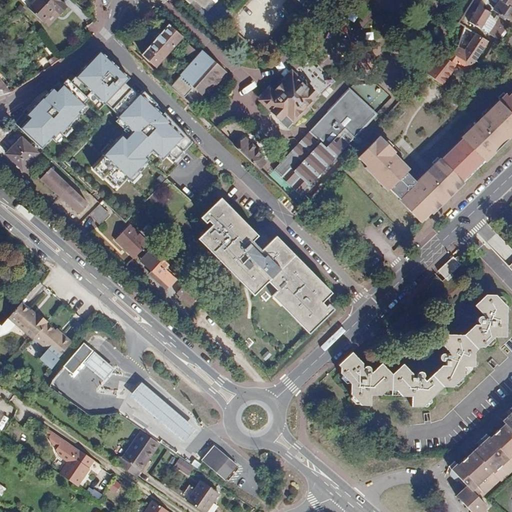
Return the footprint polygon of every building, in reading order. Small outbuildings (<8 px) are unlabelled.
[(15,0),(6,0),(6,1),(14,8),(16,6),(13,2),(15,0)] [(55,11),(59,14),(68,7),(60,0),(35,0),(28,8),(44,22),(55,11)] [(184,0),(216,28),(230,12),(217,0),(184,0)] [(245,2),(242,0),(240,0),(233,9),(237,12),(245,2)] [(502,1),(495,11),(501,15),(510,21),(511,18),(511,7),(502,1)] [(479,6),(470,22),(482,29),(490,13),(479,6)] [(61,16),(69,7),(68,7),(59,14),(61,16)] [(490,13),(482,29),(487,32),(494,21),(490,13)] [(501,15),(495,24),(498,27),(504,30),(510,21),(501,15)] [(156,68),(183,38),(168,24),(142,54),(156,68)] [(498,27),(492,35),(498,39),(504,30),(498,27)] [(465,49),(458,45),(450,61),(467,71),(477,58),(488,41),(476,34),(465,49)] [(188,44),(183,50),(194,60),(199,54),(188,44)] [(133,80),(102,52),(85,69),(61,92),(56,87),(48,95),(16,125),(45,155),(56,143),(60,146),(75,131),(70,126),(86,109),(81,103),(93,91),(99,96),(102,93),(127,117),(121,123),(133,135),(129,139),(125,135),(96,166),(120,189),(130,178),(135,183),(154,162),(151,158),(156,153),(164,161),(168,159),(176,166),(195,141),(151,103),(129,83),(133,80)] [(225,73),(201,52),(200,53),(199,54),(194,60),(171,85),(184,97),(191,90),(191,88),(189,86),(192,84),(204,95),(225,73)] [(301,80),(292,72),(287,77),(302,91),(307,86),(308,84),(302,79),(301,80)] [(271,86),(258,99),(280,121),(285,116),(292,123),(303,113),(304,115),(310,109),(308,106),(318,96),(307,86),(302,91),(287,77),(275,89),(271,86)] [(0,96),(9,93),(8,89),(0,79),(0,96)] [(381,114),(351,89),(274,171),(300,195),(381,114)] [(441,160),(438,158),(430,168),(436,174),(440,171),(492,117),(508,101),(511,96),(511,91),(506,97),(502,94),(479,118),(481,120),(477,123),(479,126),(469,136),(465,133),(458,139),(460,141),(441,160)] [(470,172),(482,160),(484,162),(499,147),(511,134),(511,96),(508,101),(510,103),(463,151),(438,176),(452,190),(470,172)] [(463,151),(510,103),(508,101),(492,117),(440,171),(436,174),(438,176),(463,151)] [(280,121),(288,127),(292,123),(285,116),(280,121)] [(477,123),(476,122),(465,133),(469,136),(479,126),(477,123)] [(382,135),(362,156),(366,161),(385,139),(382,135)] [(21,138),(6,154),(22,169),(37,153),(21,138)] [(386,153),(393,147),(385,139),(366,161),(369,165),(367,167),(385,184),(403,166),(398,161),(392,154),(390,157),(386,153)] [(250,143),(244,149),(241,151),(256,165),(262,158),(264,156),(250,143)] [(392,154),(396,150),(393,147),(386,153),(390,157),(392,154)] [(398,161),(402,156),(396,150),(392,154),(398,161)] [(405,173),(408,171),(403,166),(385,184),(389,189),(391,187),(400,195),(409,186),(414,181),(405,173)] [(436,174),(430,168),(425,172),(432,179),(436,174)] [(51,169),(40,179),(78,214),(89,204),(51,169)] [(425,172),(415,183),(414,181),(409,186),(400,195),(401,197),(400,198),(407,205),(429,182),(432,179),(425,172)] [(447,195),(452,190),(438,176),(433,181),(447,195)] [(422,221),(432,211),(433,212),(447,198),(446,197),(431,183),(433,181),(432,179),(429,182),(407,205),(422,221)] [(446,197),(447,195),(433,181),(431,183),(446,197)] [(277,291),(272,296),(309,333),(334,310),(329,304),(326,307),(322,302),(331,293),(276,237),(273,240),(263,230),(258,236),(252,230),(221,199),(201,218),(206,223),(210,221),(213,225),(199,239),(254,295),(268,282),(277,291)] [(110,215),(99,204),(89,214),(99,224),(110,215)] [(150,242),(130,224),(114,242),(134,260),(150,242)] [(165,269),(168,265),(151,249),(142,258),(154,268),(152,271),(169,286),(175,279),(165,269)] [(460,264),(453,257),(435,274),(442,281),(446,278),(448,281),(453,276),(451,273),(460,264)] [(142,258),(140,261),(152,271),(154,268),(142,258)] [(197,290),(187,282),(181,288),(191,296),(197,290)] [(190,306),(195,300),(191,296),(181,288),(176,294),(190,306)] [(363,364),(352,352),(338,365),(340,367),(341,372),(351,383),(350,393),(361,404),(371,405),(372,395),(381,394),(386,390),(397,390),(402,396),(412,396),(411,406),(422,406),(443,386),(453,386),(464,376),(464,365),(474,366),(475,351),(480,346),(484,346),(495,336),(506,337),(507,307),(495,295),(486,294),(475,305),(484,314),(484,316),(481,316),(479,317),(478,321),(480,323),(480,324),(475,324),(465,334),(443,334),(443,345),(449,352),(447,354),(444,353),(440,355),(440,358),(442,360),(446,361),(446,365),(442,365),(426,381),(424,379),(424,375),(423,372),(420,372),(417,374),(417,377),(412,377),(412,373),(404,364),(393,374),(382,363),(372,372),(371,369),(369,367),(367,366),(363,368),(363,364)] [(21,303),(8,317),(33,339),(34,338),(46,322),(48,320),(38,313),(35,315),(21,303)] [(51,368),(59,358),(71,341),(63,334),(62,335),(46,322),(34,338),(46,348),(38,358),(51,368)] [(67,359),(77,367),(83,361),(93,350),(83,341),(67,359)] [(113,368),(93,350),(83,361),(103,378),(113,368)] [(141,380),(129,393),(183,440),(195,427),(141,380)] [(452,480),(459,487),(463,484),(464,482),(471,490),(470,491),(462,499),(473,511),(481,511),(487,507),(480,499),(500,480),(501,481),(511,472),(511,408),(510,411),(511,414),(502,425),(505,427),(491,442),(487,438),(481,444),(484,447),(461,470),(456,467),(451,472),(454,475),(452,480)] [(125,456),(123,455),(118,461),(137,474),(142,468),(143,468),(162,442),(144,429),(125,456)] [(55,456),(65,462),(57,474),(75,486),(87,469),(86,468),(91,460),(75,449),(50,432),(46,437),(48,443),(55,448),(54,450),(55,456)] [(217,472),(226,479),(237,465),(214,446),(202,460),(216,473),(217,472)] [(180,457),(174,466),(188,476),(194,468),(180,457)] [(114,480),(109,490),(117,494),(122,485),(114,480)] [(203,482),(188,501),(203,511),(207,511),(220,495),(203,482)] [(463,484),(470,491),(471,490),(464,482),(463,484)] [(160,511),(167,511),(151,501),(149,504),(160,511)]
